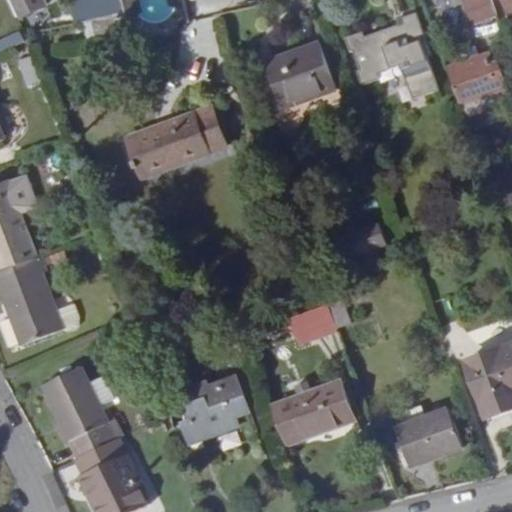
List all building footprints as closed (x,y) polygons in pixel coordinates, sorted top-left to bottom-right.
[(26,13),(20,0),(3,0),(12,19),(26,13)] [(62,9),(67,27),(106,17),(114,16),(110,0),(79,0),(66,3),(62,9)] [(110,0),(114,16),(171,4),(170,0),(110,0)] [(459,0),(467,21),(491,12),(486,0),(459,0)] [(511,10),(511,0),(501,0),(506,13),(511,10)] [(173,9),(171,4),(114,16),(115,22),(134,35),(160,29),(173,9)] [(349,61),(353,74),(424,49),(408,7),(392,13),(394,17),(358,31),(356,26),(338,33),(343,47),(347,46),(352,60),(349,61)] [(276,106),(329,86),(312,40),(259,59),(276,106)] [(482,50),(441,65),(454,102),(495,88),(482,50)] [(127,147),(141,181),(224,151),(210,115),(127,147)] [(18,217),(33,212),(22,183),(8,189),(18,217)] [(7,187),(0,188),(0,271),(1,275),(36,262),(18,217),(8,189),(7,187)] [(379,241),(372,222),(340,234),(346,252),(379,241)] [(51,266),(48,258),(41,261),(44,268),(51,266)] [(67,333),(58,311),(43,276),(47,275),(44,268),(41,261),(36,262),(1,275),(0,276),(5,289),(1,291),(26,349),(67,333)] [(343,299),(330,303),(337,327),(349,324),(343,299)] [(58,311),(67,333),(73,334),(80,330),(83,326),(83,319),(76,304),(58,311)] [(332,334),(323,311),(285,325),(293,348),(332,334)] [(481,418),(502,411),(496,397),(510,392),(511,391),(511,345),(461,365),(481,418)] [(47,389),(82,460),(118,443),(84,370),(47,389)] [(235,416),(248,413),(236,372),(173,391),(189,444),(239,429),(235,416)] [(349,425),(336,388),(270,413),(283,449),(349,425)] [(511,408),(511,397),(510,392),(496,397),(502,411),(511,408)] [(441,420),(389,439),(401,472),(454,452),(441,420)] [(140,511),(152,507),(120,442),(118,443),(82,460),(79,462),(86,478),(82,480),(97,511),(140,511)]
